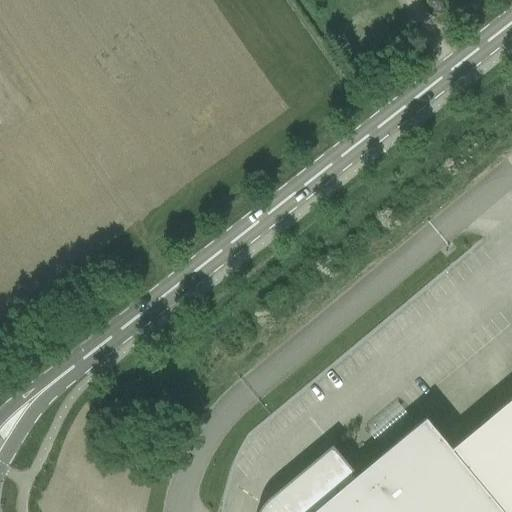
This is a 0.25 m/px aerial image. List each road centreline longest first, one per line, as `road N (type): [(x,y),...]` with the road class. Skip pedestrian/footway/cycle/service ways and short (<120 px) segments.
road 1 (tertiary): [(87,355),(511,23)]
road 2 (unclassified): [(174,511),(207,439),(259,377),(511,185)]
road 3 (tertiary): [(0,468),(24,425),(87,355)]
